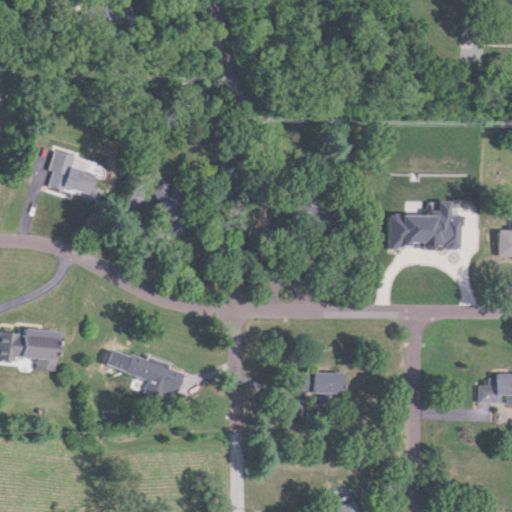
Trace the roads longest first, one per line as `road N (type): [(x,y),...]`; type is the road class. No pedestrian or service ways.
road 1 (residential): [(511,312),(154,300),(66,250),(0,240)]
road 2 (residential): [(216,0),(229,60),(237,308)]
road 3 (residential): [(416,311),(411,469),(423,511)]
